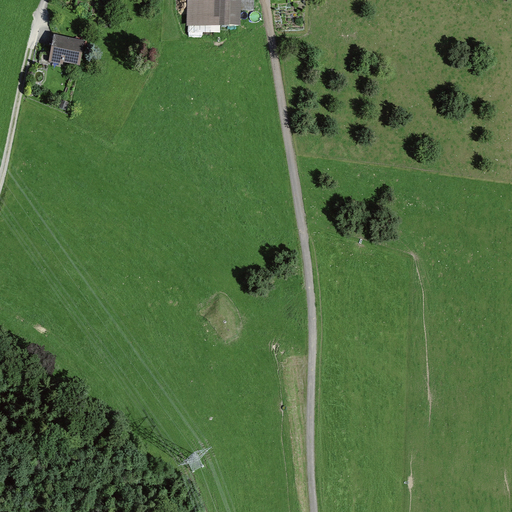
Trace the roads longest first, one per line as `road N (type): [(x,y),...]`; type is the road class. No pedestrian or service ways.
road 1 (track): [(313,511),(312,318),(264,0)]
road 2 (track): [(44,0),(0,179)]
